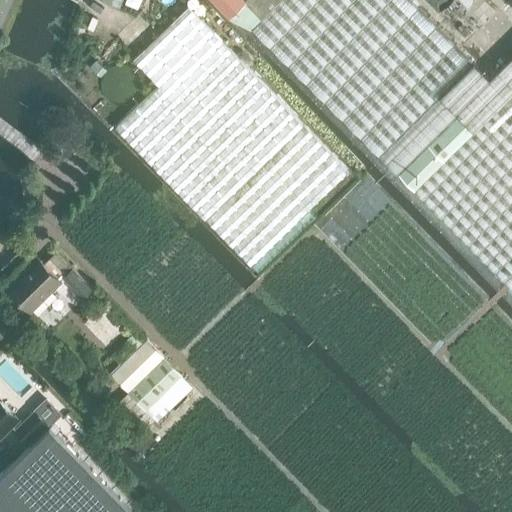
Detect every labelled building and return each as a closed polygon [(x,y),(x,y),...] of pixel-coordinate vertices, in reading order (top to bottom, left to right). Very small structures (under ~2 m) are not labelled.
[(212,0),(229,18),(252,28),(289,65),(398,174),(399,173),(414,189),(511,289),(511,54),(490,77),(477,65),(412,0),(212,0)] [(251,265),(349,171),(189,5),(188,6),(154,39),(134,58),(159,84),(116,125),(251,265)] [(138,89),(138,87),(136,79),(132,72),(126,68),(121,66),(117,65),(109,66),(106,68),(101,71),(98,73),(96,78),(94,82),(94,87),(95,95),(99,102),(104,106),(107,108),(114,109),(119,109),(125,107),(130,104),(133,101),(135,97),(137,93),(138,89)] [(31,311),(62,280),(38,256),(7,286),(31,311)] [(80,300),(92,287),(72,267),(62,275),(72,286),(70,288),(80,300)] [(120,363),(111,372),(146,408),(151,414),(157,420),(193,385),(188,379),(182,373),(148,336),(143,341),(134,331),(112,354),(120,363)] [(0,437),(19,418),(0,398),(0,437)] [(27,441),(48,421),(35,408),(15,428),(27,441)] [(0,511),(134,511),(50,424),(0,473),(0,511)]
